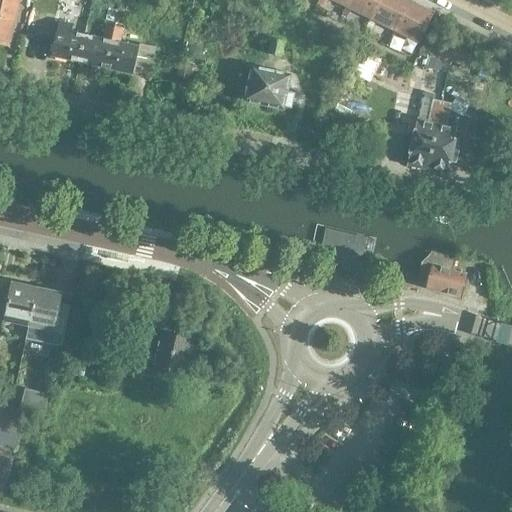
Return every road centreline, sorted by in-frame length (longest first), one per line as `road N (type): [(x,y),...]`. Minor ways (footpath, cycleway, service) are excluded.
road 1 (residential): [(511,177),(450,192),(0,93)]
road 2 (residential): [(210,266),(0,218)]
